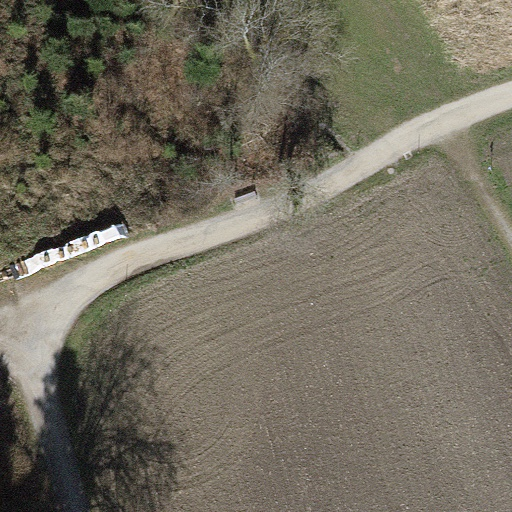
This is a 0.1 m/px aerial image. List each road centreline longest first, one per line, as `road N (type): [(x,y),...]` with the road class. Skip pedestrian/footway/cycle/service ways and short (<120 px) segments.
road 1 (track): [(25,320),(123,266),(320,188),(446,123)]
road 2 (track): [(80,511),(25,320)]
road 3 (unknown): [(446,123),(511,238)]
